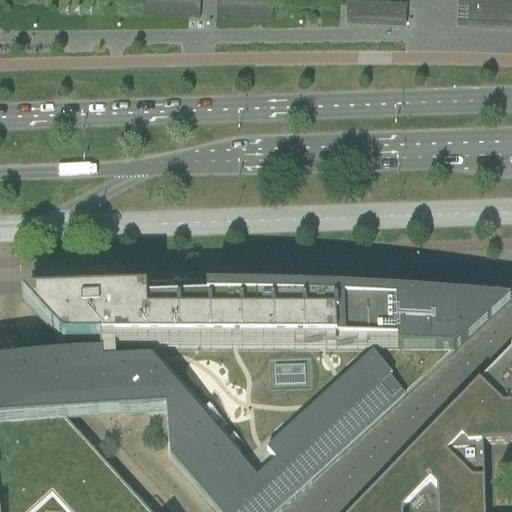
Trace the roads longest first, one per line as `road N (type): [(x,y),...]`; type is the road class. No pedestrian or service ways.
road 1 (secondary): [(0,175),(511,153)]
road 2 (secondary): [(511,101),(0,118)]
